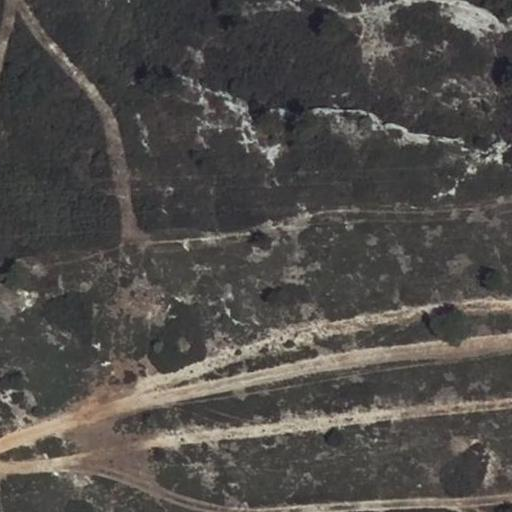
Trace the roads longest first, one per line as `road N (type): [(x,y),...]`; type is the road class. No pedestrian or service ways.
road 1 (track): [(511,305),(409,304),(258,339),(0,443)]
road 2 (track): [(459,511),(444,504),(240,503),(161,486),(73,414)]
